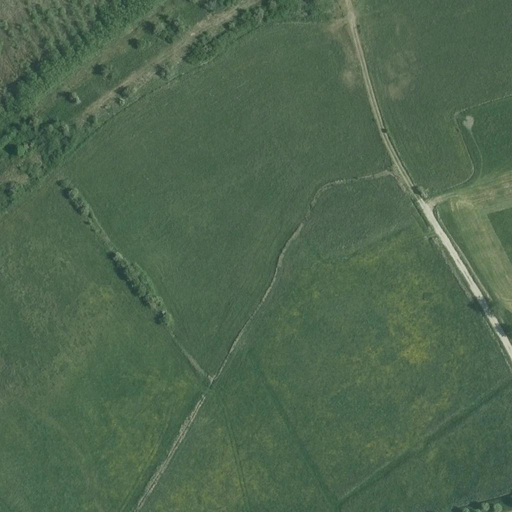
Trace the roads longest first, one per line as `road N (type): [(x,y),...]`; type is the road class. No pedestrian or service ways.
road 1 (track): [(350,13),(380,125),(426,208)]
road 2 (track): [(426,208),(511,354)]
